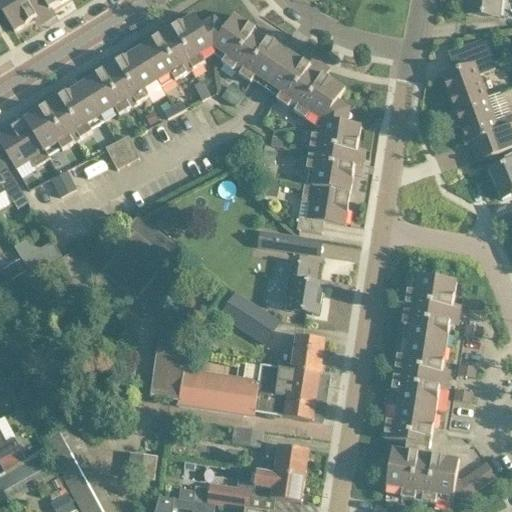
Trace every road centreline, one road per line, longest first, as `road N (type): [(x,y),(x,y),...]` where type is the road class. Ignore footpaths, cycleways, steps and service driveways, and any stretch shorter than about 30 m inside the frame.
road 1 (residential): [(339,511),(383,235)]
road 2 (residential): [(383,235),(409,57)]
road 3 (tertiary): [(0,91),(147,0)]
road 4 (residential): [(511,303),(490,257),(460,244),(383,235)]
road 5 (residential): [(409,57),(338,43),(279,0)]
